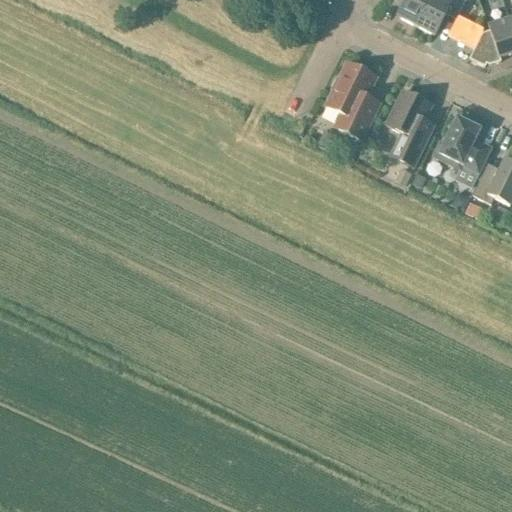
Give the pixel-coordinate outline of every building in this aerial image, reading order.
[(405,0),(396,19),(415,29),(429,0),(405,0)] [(429,0),(415,29),(434,38),(445,17),(456,23),(467,1),(465,0),(429,0)] [(499,60),(511,55),(511,32),(508,20),(487,27),(488,33),(483,35),(468,60),(484,69),(486,66),(489,67),(500,63),(499,60)] [(365,100),(375,80),(366,76),(366,71),(363,68),(358,67),(354,70),(345,66),(338,81),(336,80),(330,93),(332,93),(324,109),(340,117),(334,130),(360,143),(378,106),(365,100)] [(402,94),(385,128),(400,135),(394,148),(388,160),(412,172),(418,160),(429,136),(434,128),(423,122),(430,107),(402,94)] [(478,176),(490,151),(474,143),(479,132),(456,120),(442,147),(439,145),(432,159),(459,172),(461,168),(478,176)] [(509,209),(511,202),(511,165),(504,162),(496,177),(485,172),(487,168),(486,167),(471,198),(490,207),(493,201),(509,209)] [(395,182),(394,185),(405,190),(406,188),(411,177),(400,172),(395,182)] [(457,195),(451,208),(464,214),(470,201),(457,195)] [(470,205),(465,215),(475,220),(480,211),(470,205)]
